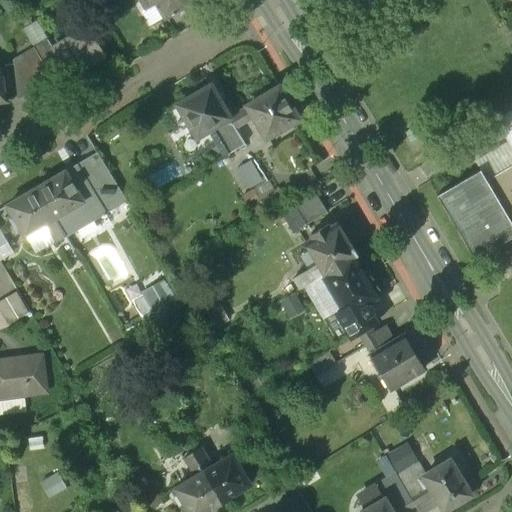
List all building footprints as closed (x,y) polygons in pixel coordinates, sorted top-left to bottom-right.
[(141,0),(147,8),(157,2),(165,16),(192,0),(141,0)] [(357,0),(366,14),(389,0),(357,0)] [(88,28),(53,49),(62,64),(69,76),(104,56),(88,28)] [(53,49),(48,40),(34,48),(39,57),(48,72),(62,64),(53,49)] [(48,72),(39,57),(17,70),(29,91),(51,78),(48,72)] [(194,94),(194,96),(177,106),(197,139),(212,130),(230,119),(229,118),(211,86),(204,90),(202,89),(199,89),(197,90),(195,92),(194,94)] [(279,86),(247,106),(247,107),(253,117),(266,138),(298,119),(279,86)] [(197,139),(177,106),(164,113),(189,156),(218,139),(212,130),(197,139)] [(247,107),(229,118),(230,119),(235,128),(253,117),(247,107)] [(511,109),(494,119),(511,149),(511,164),(486,180),(511,224),(511,109)] [(230,119),(212,130),(218,139),(228,155),(244,145),(234,129),(235,128),(230,119)] [(449,150),(419,168),(426,179),(455,162),(449,150)] [(98,153),(65,173),(83,204),(63,215),(74,234),(127,202),(98,153)] [(511,224),(486,180),(480,169),(436,195),(474,259),(511,237),(511,224)] [(65,173),(36,190),(54,221),(63,215),(83,204),(65,173)] [(269,179),(253,189),(261,200),(276,190),(269,179)] [(54,221),(36,190),(5,209),(13,222),(11,222),(17,231),(18,230),(23,239),(45,226),(54,221)] [(313,192),(279,213),(292,234),(306,225),(326,213),(313,192)] [(74,234),(63,215),(54,221),(65,239),(74,234)] [(65,239),(54,221),(45,226),(56,244),(65,239)] [(328,225),(309,236),(311,238),(304,243),(317,264),(322,274),(350,257),(355,254),(336,223),(329,227),(328,225)] [(350,257),(322,274),(323,274),(342,307),(347,314),(364,304),(374,297),(350,257)] [(317,264),(292,279),(299,289),(323,274),(322,274),(317,264)] [(128,325),(182,306),(173,281),(119,301),(128,325)] [(302,292),(287,298),(294,316),(309,310),(302,292)] [(29,314),(16,294),(6,300),(18,321),(29,314)] [(18,321),(6,300),(0,304),(0,312),(8,327),(18,321)] [(364,304),(347,314),(342,307),(336,311),(353,338),(376,325),(370,315),(373,314),(373,311),(370,305),(367,305),(365,306),(364,304)] [(383,348),(373,332),(361,339),(371,355),(383,348)] [(383,348),(371,355),(391,388),(423,369),(410,346),(410,344),(407,338),(400,336),(394,339),(394,342),(383,348)] [(335,348),(308,364),(313,373),(340,357),(335,348)] [(43,358),(0,363),(0,401),(48,395),(43,358)] [(213,465),(201,445),(192,450),(204,470),(213,465)] [(204,470),(192,450),(184,456),(195,475),(204,470)] [(213,465),(204,470),(223,501),(234,494),(234,493),(250,483),(233,453),(213,465)] [(449,459),(423,475),(434,493),(443,509),(445,508),(446,510),(458,502),(457,501),(468,494),(468,495),(470,494),(469,492),(468,492),(467,489),(474,484),(471,479),(464,484),(449,459)] [(403,486),(409,496),(423,487),(418,478),(423,475),(414,461),(395,473),(403,486)] [(42,479),(50,496),(69,487),(61,470),(42,479)] [(223,501),(204,470),(195,475),(176,487),(191,511),(201,511),(211,506),(212,507),(223,501)] [(409,496),(415,505),(434,493),(423,475),(418,478),(423,487),(409,496)] [(152,482),(137,491),(150,511),(164,503),(152,482)] [(403,486),(384,498),(389,508),(409,496),(403,486)] [(434,493),(415,505),(418,511),(438,511),(443,509),(434,493)] [(409,496),(389,508),(392,511),(402,511),(415,505),(409,496)] [(391,511),(384,498),(361,511),(391,511)]
